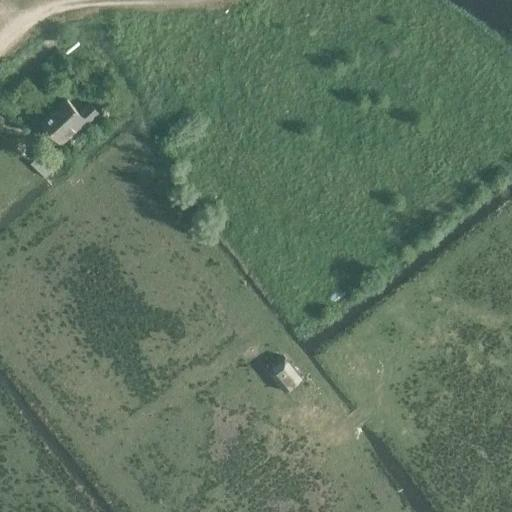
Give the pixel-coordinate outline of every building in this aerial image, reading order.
[(353,18),(353,0),(340,0),(341,18),(353,18)] [(105,98),(100,93),(93,100),(97,106),(105,98)] [(94,108),(86,100),(76,109),(64,96),(41,118),(58,135),(79,115),(82,119),(94,108)] [(47,177),(61,161),(45,147),(31,163),(47,177)] [(337,181),(327,186),(339,209),(349,204),(337,181)] [(301,379),(284,358),(270,370),(287,391),(301,379)]
